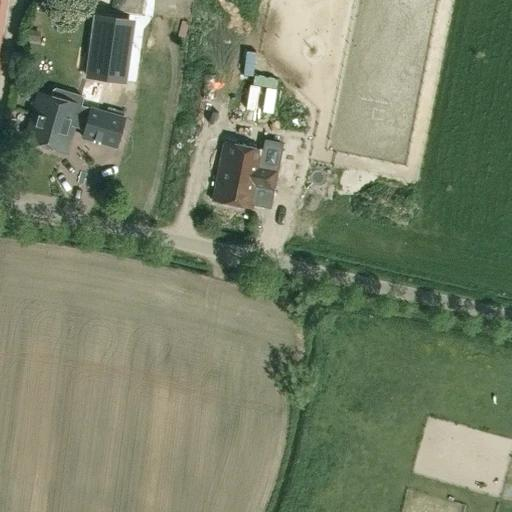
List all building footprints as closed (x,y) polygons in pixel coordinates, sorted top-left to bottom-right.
[(260,40),(275,34),(266,12),(252,18),(260,40)] [(87,72),(122,77),(130,22),(94,17),(87,72)] [(40,32),(27,30),(25,40),(38,42),(40,32)] [(201,67),(206,35),(183,32),(178,64),(201,67)] [(51,89),(49,98),(36,94),(24,140),(66,151),(73,127),(85,130),(83,139),(115,148),(124,117),(81,106),(83,98),(81,94),(57,87),(51,89)] [(180,90),(180,105),(193,105),(192,89),(180,90)] [(226,105),(250,105),(250,89),(226,89),(226,105)] [(288,138),(278,180),(291,184),(302,141),(288,138)] [(277,170),(276,169),(281,143),(264,140),(262,151),(222,143),(211,200),(253,208),(256,189),(273,192),(277,170)] [(496,479),(505,445),(427,423),(417,457),(496,479)]
